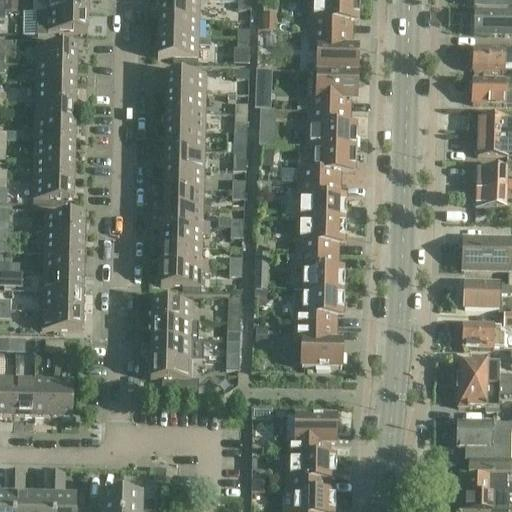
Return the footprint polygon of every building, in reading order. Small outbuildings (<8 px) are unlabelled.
[(87,16),(87,0),(46,0),(46,16),(87,16)] [(309,0),(309,36),(352,37),(352,25),(358,25),(359,1),(320,0),(309,0)] [(511,0),(474,0),(474,9),(474,10),(506,10),(511,10),(511,0)] [(158,3),(158,22),(198,23),(199,4),(158,3)] [(237,5),(237,14),(250,15),(250,5),(237,5)] [(36,15),(35,39),(62,40),(62,36),(86,36),(87,16),(46,16),(36,15)] [(511,16),(474,15),(473,37),(511,38),(511,16)] [(275,17),(263,16),(262,34),(274,35),(275,17)] [(158,22),(157,41),(198,42),(198,23),(158,22)] [(236,34),(236,43),(249,43),(249,34),(236,34)] [(351,49),(352,37),(309,36),(308,49),(317,49),(316,75),(357,76),(357,49),(351,49)] [(205,42),(198,42),(157,41),(157,61),(169,61),(169,67),(197,67),(197,64),(205,64),(205,42)] [(236,43),(236,53),(249,53),(249,43),(236,43)] [(0,67),(4,68),(4,59),(13,60),(14,45),(0,44),(0,67)] [(36,49),(35,69),(76,70),(76,50),(36,49)] [(503,53),(473,52),(473,54),(470,54),(470,68),(473,68),(473,75),(502,75),(503,53)] [(35,69),(35,88),(75,89),(76,70),(35,69)] [(248,74),(235,74),(235,83),(248,84),(248,74)] [(307,101),(307,115),(350,116),(350,104),(356,104),(357,76),(316,75),(315,102),(307,101)] [(165,77),(164,97),(205,98),(205,78),(165,77)] [(505,84),(472,83),(472,86),(468,88),(468,95),(472,98),(472,108),(511,108),(511,96),(504,97),(505,84)] [(34,107),(75,108),(75,89),(35,88),(34,107)] [(256,95),(255,112),(270,112),(270,95),(256,95)] [(164,116),(205,117),(205,98),(164,97),(164,116)] [(34,107),(34,126),(74,127),(75,108),(34,107)] [(234,118),(247,118),(247,109),(234,109),(234,118)] [(259,114),(259,124),(274,124),(274,114),(259,114)] [(349,128),(350,116),(307,115),(306,152),(314,152),(314,151),(355,152),(356,128),(349,128)] [(164,116),(163,135),(204,136),(205,117),(164,116)] [(234,118),(233,137),(246,138),(247,118),(234,118)] [(474,124),(473,134),(477,137),(477,141),(511,141),(511,122),(477,121),(477,123),(474,124)] [(74,146),(74,127),(34,126),(33,145),(74,146)] [(163,135),(163,155),(204,155),(204,136),(163,135)] [(473,148),(473,156),(476,158),(476,160),(506,161),(511,160),(511,141),(477,141),(477,146),(473,148)] [(33,145),(33,165),(73,166),(74,146),(33,145)] [(233,147),(232,156),(245,156),(246,147),(233,147)] [(297,173),(297,186),(340,188),(340,176),(354,176),(355,152),(314,151),(314,152),(313,174),(297,173)] [(263,154),(262,169),(272,169),(273,154),(263,154)] [(163,155),(162,174),(203,175),(204,155),(163,155)] [(245,156),(232,156),(232,165),(245,166),(245,156)] [(33,165),(33,184),(73,185),(73,166),(33,165)] [(162,174),(162,193),(203,194),(203,175),(162,174)] [(475,193),(511,193),(511,185),(504,185),(505,174),(476,174),(476,176),(472,178),(471,186),(475,189),(475,193)] [(73,205),(73,185),(33,184),(32,204),(41,204),(41,207),(63,207),(63,204),(73,205)] [(231,185),(231,195),(244,195),(244,186),(231,185)] [(297,186),(296,222),(345,224),(345,200),(339,200),(340,188),(297,186)] [(202,213),(203,194),(162,193),(162,212),(202,213)] [(511,193),(475,193),(475,198),(471,200),(471,209),(475,211),(475,212),(503,213),(504,203),(511,202),(511,193)] [(244,204),(244,195),(231,195),(231,204),(244,204)] [(162,212),(161,231),(209,232),(209,226),(202,226),(202,213),(162,212)] [(13,214),(0,213),(0,236),(12,237),(13,214)] [(43,238),(83,238),(84,219),(43,218),(43,231),(35,231),(35,237),(43,237),(43,238)] [(296,222),(295,259),(338,260),(338,248),(344,248),(345,224),(296,222)] [(230,224),(229,233),(243,233),(243,224),(230,224)] [(161,231),(161,251),(201,251),(202,239),(209,239),(209,232),(161,231)] [(242,243),(243,233),(229,233),(229,242),(242,243)] [(18,237),(8,237),(0,236),(0,255),(17,256),(18,237)] [(43,238),(42,257),(83,258),(83,238),(43,238)] [(510,242),(463,241),(462,274),(510,275),(510,242)] [(161,251),(160,270),(209,271),(209,264),(201,264),(201,251),(161,251)] [(229,252),(228,271),(241,272),(242,252),(229,252)] [(42,257),(42,276),(83,277),(83,258),(42,257)] [(255,257),(255,269),(268,269),(268,258),(255,257)] [(338,260),(295,259),(295,272),(303,272),(302,295),(343,296),(344,272),(338,272),(338,260)] [(0,265),(0,274),(9,275),(9,266),(0,265)] [(209,278),(209,271),(160,270),(160,290),(185,290),(185,294),(200,295),(201,278),(209,278)] [(241,281),(241,272),(228,271),(228,281),(241,281)] [(21,275),(9,275),(0,274),(0,289),(21,289),(21,275)] [(82,296),(83,277),(42,276),(42,295),(82,296)] [(511,277),(507,277),(507,290),(503,290),(503,288),(465,287),(464,312),(498,313),(499,299),(509,299),(511,296),(511,277)] [(42,295),(41,315),(82,315),(82,296),(42,295)] [(265,295),(255,295),(255,307),(265,307),(265,295)] [(342,320),(343,296),(302,295),(302,317),(294,317),(293,331),(336,332),(336,320),(342,320)] [(227,302),(226,327),(239,327),(240,302),(227,302)] [(0,304),(0,313),(9,314),(10,304),(0,304)] [(151,325),(199,326),(199,320),(191,319),(192,306),(151,305),(151,325)] [(0,313),(0,322),(9,323),(9,314),(0,313)] [(41,315),(41,334),(81,335),(82,315),(41,315)] [(199,333),(199,326),(151,325),(150,344),(191,345),(191,333),(199,333)] [(239,327),(226,327),(226,336),(239,337),(239,327)] [(499,330),(462,328),(462,338),(458,338),(458,350),(461,350),(461,352),(491,353),(491,352),(503,352),(503,337),(499,336),(499,330)] [(336,332),(293,331),(293,344),(301,344),(300,371),(315,371),(315,374),(329,375),(329,372),(341,372),(342,344),(336,344),(336,332)] [(267,332),(257,332),(256,344),(266,344),(267,332)] [(6,356),(15,356),(15,343),(6,343),(6,356)] [(15,343),(15,356),(24,357),(25,344),(15,343)] [(44,357),(54,357),(54,344),(44,344),(44,357)] [(54,344),(54,357),(63,358),(63,345),(54,344)] [(150,344),(150,364),(190,364),(191,345),(150,344)] [(226,355),(225,365),(238,366),(238,355),(238,348),(228,348),(227,355),(226,355)] [(190,364),(150,364),(149,383),(161,384),(161,398),(197,399),(197,385),(190,384),(190,364)] [(458,389),(511,390),(511,379),(499,379),(499,365),(458,364),(458,389)] [(238,375),(238,366),(225,365),(225,375),(238,375)] [(0,422),(14,423),(15,382),(0,381),(0,422)] [(34,382),(15,382),(14,423),(33,423),(34,382)] [(33,423),(52,424),(53,383),(34,382),(33,423)] [(73,383),(53,383),(52,424),(72,424),(73,383)] [(511,390),(458,389),(457,411),(484,412),(484,416),(498,416),(498,400),(511,400),(511,390)] [(287,422),(286,459),(329,460),(329,459),(329,448),(335,448),(335,419),(324,419),(324,416),(310,416),(310,419),(295,419),(295,422),(287,422)] [(457,426),(456,451),(468,451),(468,475),(495,475),(509,475),(509,452),(510,427),(457,426)] [(335,459),(329,459),(329,460),(286,459),(285,496),(294,496),(328,496),(328,495),(328,484),(334,484),(335,459)] [(153,473),(153,477),(152,485),(163,485),(164,485),(165,474),(153,473)] [(511,500),(511,487),(505,487),(505,483),(460,482),(460,490),(456,490),(456,500),(511,500)] [(253,484),(253,495),(275,495),(276,484),(253,484)] [(333,511),(334,496),(328,495),(328,496),(294,496),(293,511),(333,511)] [(120,511),(121,498),(100,497),(99,511),(120,511)] [(0,498),(0,511),(13,511),(13,499),(4,499),(0,498)] [(121,498),(120,511),(141,511),(142,498),(121,498)] [(13,511),(33,511),(34,499),(24,499),(13,499),(13,511)] [(34,499),(33,511),(53,511),(54,500),(44,500),(34,499)] [(54,500),(53,511),(74,511),(74,500),(65,500),(54,500)] [(511,511),(511,500),(456,500),(456,510),(459,510),(459,511),(511,511)]
